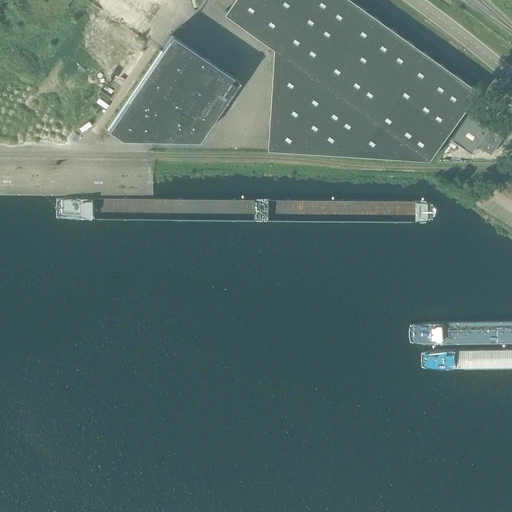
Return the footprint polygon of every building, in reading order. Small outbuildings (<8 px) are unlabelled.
[(137,0),(120,0),(118,3),(139,18),(147,7),(137,0)] [(480,91),(352,0),(235,0),(226,14),(240,24),(266,42),(275,49),(273,89),(270,134),(269,150),(430,160),(480,91)] [(203,131),(237,80),(222,70),(194,50),(179,40),(177,38),(171,35),(170,36),(170,35),(160,50),(160,49),(106,127),(107,128),(121,138),(197,139),(203,131)] [(184,37),(181,41),(189,46),(192,42),(184,37)] [(499,143),(503,137),(489,127),(478,120),(475,118),(470,114),(452,140),(472,153),(478,144),(491,153),(496,147),(498,145),(499,143)]
